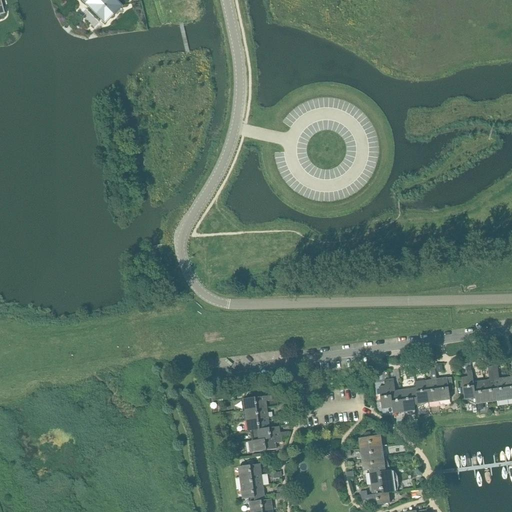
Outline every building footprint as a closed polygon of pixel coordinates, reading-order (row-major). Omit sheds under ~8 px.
[(115,0),(84,0),(100,18),(118,3),(115,0)] [(157,0),(161,17),(162,16),(161,14),(171,12),(170,10),(179,8),(179,5),(188,3),(188,1),(192,0),(196,0),(197,3),(198,3),(197,0),(157,0)] [(466,364),(470,364),(475,363),(474,356),(465,357),(466,364)] [(489,381),(483,381),(487,404),(497,403),(492,367),(487,368),(489,381)] [(497,367),(492,367),(497,403),(508,401),(504,379),(499,379),(498,374),(497,367)] [(467,378),(461,379),(464,401),(475,400),(476,406),(477,406),(473,383),(472,371),(471,371),(466,372),(467,378)] [(431,381),(422,382),(426,405),(439,403),(436,380),(435,373),(430,374),(431,381)] [(447,378),(436,380),(439,403),(450,401),(449,391),(453,391),(452,384),(451,380),(449,379),(447,379),(447,378)] [(384,387),(378,388),(381,411),(392,409),(389,380),(384,381),(384,387)] [(393,380),(389,380),(392,409),(393,415),(404,414),(401,391),(395,392),(393,380)] [(483,381),(473,383),(477,406),(487,404),(483,381)] [(415,389),(412,390),(414,406),(426,405),(422,382),(414,383),(415,389)] [(412,390),(401,391),(404,414),(415,412),(414,406),(412,390)] [(243,400),(244,411),(267,408),(266,403),(272,402),(271,397),(243,400)] [(291,416),(289,406),(282,407),(283,417),(291,416)] [(244,411),(246,422),(268,418),(267,408),(244,411)] [(246,422),(247,432),(270,429),(268,418),(246,422)] [(248,443),(281,439),(286,438),(285,433),(280,434),(279,428),(270,429),(247,432),(247,433),(257,431),(258,441),(248,443)] [(364,439),(358,439),(359,450),(382,447),(381,436),(370,438),(369,433),(363,434),(364,439)] [(281,443),(281,439),(248,443),(249,454),(276,450),(275,444),(281,443)] [(382,447),(359,450),(361,462),(384,458),(382,447)] [(384,458),(361,462),(362,472),(368,471),(369,475),(386,472),(385,469),(384,458)] [(248,467),(237,468),(239,479),(262,475),(260,465),(253,466),(253,462),(247,462),(248,467)] [(386,472),(369,475),(370,483),(370,485),(372,496),(395,493),(393,482),(393,481),(392,472),(386,472)] [(262,475),(239,479),(239,480),(240,489),(263,486),(262,477),(262,475)] [(263,486),(240,489),(241,492),(242,501),(250,500),(251,503),(265,501),(264,489),(263,486)] [(277,495),(276,495),(277,501),(284,499),(283,488),(277,489),(277,495)] [(366,492),(359,493),(360,502),(367,502),(367,508),(390,505),(388,494),(395,493),(372,496),(367,497),(366,492)] [(251,503),(249,503),(249,511),(267,511),(273,511),(271,500),(265,501),(251,503)]
